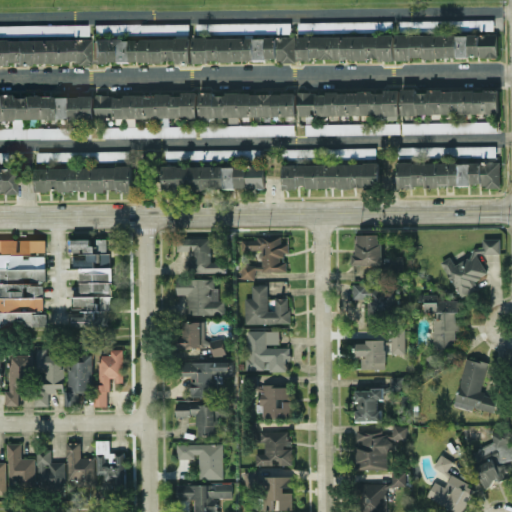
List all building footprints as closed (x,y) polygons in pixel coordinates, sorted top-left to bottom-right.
[(399,20),(493,19),(493,30),(399,31),(399,20)] [(298,22),(298,33),(392,31),(392,21),(298,22)] [(196,23),(196,34),(290,32),(290,22),(196,23)] [(94,24),(95,35),(189,34),(189,23),(94,24)] [(0,25),(0,35),(88,35),(88,24),(0,25)] [(396,34),(411,33),(411,34),(480,34),(480,33),(498,32),(499,59),(485,59),(485,57),(480,57),(480,54),(470,54),(470,57),(437,57),(437,59),(423,59),(423,56),(412,56),(412,60),(396,60),(396,34)] [(297,36),(297,60),(300,60),(300,59),(311,59),(311,58),(342,57),(342,59),(367,59),(367,57),(379,57),(379,59),(394,59),(393,33),(378,33),(378,35),(333,35),(333,37),(321,37),(321,36),(297,36)] [(193,37),(193,62),(208,62),(208,59),(219,59),(220,61),(234,61),(234,60),(265,60),(265,57),(275,57),(275,60),(281,60),(281,62),(295,62),(295,35),(275,35),(275,36),(265,36),(265,37),(252,37),(207,37),(207,36),(193,37)] [(94,39),(94,63),(97,63),(97,62),(108,62),(108,60),(139,60),(139,62),(164,62),(164,60),(176,59),(176,62),(191,62),(190,36),(175,36),(175,38),(130,38),(130,39),(118,39),(118,38),(94,39)] [(0,39),(4,39),(4,40),(72,39),(72,38),(91,38),(91,64),(77,64),(77,62),(72,62),(72,60),(62,60),(62,62),(30,63),(30,65),(15,65),(15,62),(4,62),(4,65),(0,65),(0,39)] [(399,88),(400,116),(397,116),(397,119),(386,119),(386,115),(384,115),(384,114),(316,115),(316,122),(306,122),(306,114),(299,114),(299,92),(315,92),(315,94),(326,94),(326,92),(338,91),(338,93),(359,92),(359,90),(372,90),(372,92),(383,92),(383,89),(399,88)] [(498,88),(498,112),(417,114),(417,115),(402,115),(401,88),(416,88),(416,92),(429,92),(428,89),(441,89),(441,91),(474,90),(474,91),(484,91),(484,88),(498,88)] [(196,91),(196,118),(181,118),(181,117),(168,117),(168,124),(160,124),(160,117),(135,117),(135,124),(125,124),(125,117),(122,117),(122,123),(115,123),(115,117),(105,117),(105,124),(100,124),(99,118),(96,118),(96,94),(108,94),(108,95),(114,95),(114,97),(123,97),(123,94),(155,94),(155,92),(169,92),(169,95),(181,95),(181,91),(196,91)] [(295,92),(295,116),(214,117),(214,119),(199,119),(198,92),(213,92),(213,96),(226,96),(225,93),(238,93),(238,94),(271,94),(281,94),(281,92),(295,92)] [(92,95),(93,118),(68,119),(68,118),(57,118),(57,119),(37,119),(37,127),(11,128),(10,121),(0,121),(0,95),(4,95),(4,94),(11,93),(11,97),(23,97),(23,95),(36,95),(36,96),(47,96),(47,97),(78,96),(78,95),(92,95)] [(401,122),(495,121),(496,132),(401,133),(401,122)] [(305,124),(399,122),(399,133),(305,135),(305,124)] [(199,125),(294,124),(294,134),(199,136),(199,125)] [(102,126),(195,125),(195,135),(102,137),(102,126)] [(0,127),(91,126),(91,137),(0,137),(0,127)] [(397,146),(495,145),(495,156),(397,158),(397,146)] [(375,147),(375,157),(282,159),(282,148),(375,147)] [(259,148),(260,159),(165,161),(165,150),(259,148)] [(129,150),(129,161),(36,162),(36,151),(129,150)] [(0,151),(9,151),(9,162),(0,162),(0,151)] [(397,162),(398,189),(413,189),(413,185),(424,184),(424,186),(438,186),(438,185),(458,184),(458,186),(470,185),(470,183),(480,183),(480,185),(485,185),(485,187),(500,187),(499,161),(470,161),(470,163),(458,163),(458,162),(412,163),(412,162),(397,162)] [(282,164),(282,188),(297,188),(297,186),(306,186),(306,188),(352,188),(352,187),(378,186),(378,162),(364,162),(364,163),(282,164)] [(263,164),(264,188),(245,188),(245,187),(235,187),(235,188),(223,188),(223,187),(203,188),(203,189),(188,189),(188,188),(178,189),(178,191),(162,191),(162,165),(176,165),(176,166),(222,165),(222,167),(234,166),(234,165),(263,164)] [(34,168),(116,167),(116,165),(131,165),(131,192),(117,192),(117,188),(104,188),(104,191),(91,191),(91,190),(71,190),(71,191),(58,191),(58,189),(49,189),(49,190),(35,191),(34,168)] [(0,191),(3,191),(3,193),(17,193),(17,167),(0,167),(0,191)] [(176,237),(210,236),(210,231),(224,231),(224,243),(210,243),(211,260),(226,260),(227,271),(187,272),(187,257),(196,257),(196,254),(189,254),(189,249),(176,249),(176,237)] [(357,234),(357,238),(356,238),(356,253),(352,253),(352,264),(376,264),(376,275),(403,274),(403,262),(391,263),(391,260),(383,260),(383,242),(379,242),(379,234),(357,234)] [(242,239),(242,249),(261,249),(262,265),(255,265),(243,262),(240,276),(254,280),(256,268),(262,269),(262,270),(286,271),(286,260),(280,261),(280,256),(284,256),(284,252),(289,251),(289,242),(281,242),(281,235),(257,235),(257,239),(242,239)] [(112,238),(97,238),(97,245),(90,245),(90,238),(71,238),(71,250),(79,250),(80,255),(71,255),(71,267),(80,267),(80,291),(83,291),(83,295),(71,295),(71,307),(81,307),(82,312),(69,312),(69,325),(108,325),(108,310),(111,310),(111,295),(113,295),(113,266),(110,266),(110,248),(112,248),(112,238)] [(500,238),(483,238),(483,247),(474,247),(470,258),(469,256),(455,264),(450,255),(440,261),(462,296),(467,293),(468,294),(476,289),(474,285),(477,283),(476,281),(482,278),(481,276),(488,272),(477,254),(478,252),(483,252),(483,253),(500,252),(500,238)] [(0,239),(0,325),(46,325),(46,313),(38,313),(38,309),(42,309),(42,284),(37,284),(37,280),(45,280),(44,255),(38,255),(38,251),(45,251),(45,239),(0,239)] [(213,277),(177,278),(177,293),(188,293),(188,313),(224,313),(224,299),(218,299),(218,287),(214,287),(213,277)] [(353,283),(370,283),(370,286),(399,286),(399,313),(383,313),(383,320),(367,320),(367,298),(353,298),(353,283)] [(245,323),(245,297),(252,297),(252,284),(267,284),(267,310),(275,310),(275,297),(288,297),(288,309),(290,309),(290,322),(245,323)] [(419,294),(440,294),(440,300),(459,300),(460,312),(455,312),(456,320),(461,320),(461,330),(455,330),(455,337),(458,337),(458,348),(447,348),(440,354),(444,365),(431,370),(426,356),(438,351),(441,348),(433,348),(433,312),(425,312),(425,305),(419,305),(419,294)] [(200,321),(183,321),(183,337),(171,337),(171,347),(204,347),(204,343),(209,343),(213,356),(225,353),(221,337),(209,340),(204,340),(204,336),(200,336),(200,334),(203,334),(203,328),(200,328),(200,321)] [(366,339),(366,342),(355,342),(355,355),(367,355),(367,357),(361,357),(361,368),(385,368),(385,362),(386,362),(386,350),(385,350),(385,343),(391,342),(391,352),(405,352),(405,328),(391,328),(391,339),(385,340),(385,339),(366,339)] [(245,369),(245,354),(247,354),(247,337),(243,337),(242,331),(247,331),(247,329),(279,329),(279,343),(266,343),(266,346),(289,346),(289,354),(290,354),(290,360),(286,360),(286,367),(269,368),(269,360),(264,360),(264,369),(245,369)] [(64,392),(64,354),(46,354),(46,348),(36,348),(36,367),(45,367),(45,383),(35,383),(35,405),(49,405),(49,392),(64,392)] [(123,348),(109,349),(109,354),(99,354),(99,384),(94,384),(94,405),(109,405),(108,380),(124,380),(123,348)] [(10,390),(5,390),(5,405),(20,404),(19,390),(30,389),(29,353),(9,354),(10,390)] [(69,391),(63,391),(64,405),(78,405),(78,391),(92,391),(91,353),(68,354),(69,391)] [(488,361),(476,358),(475,360),(466,358),(453,404),(472,409),(473,406),(504,415),(509,400),(485,394),(486,391),(480,390),(488,361)] [(179,361),(229,360),(229,370),(233,370),(233,374),(222,375),(223,382),(216,382),(216,386),(222,386),(223,395),(191,396),(191,375),(179,375),(179,361)] [(256,374),(257,385),(262,386),(262,384),(282,383),(282,386),(289,386),(289,400),(293,400),(294,418),(262,418),(262,411),(256,411),(256,403),(259,403),(259,391),(262,391),(257,389),(245,390),(244,376),(256,374)] [(355,389),(371,389),(371,387),(383,387),(389,386),(389,376),(404,375),(404,390),(389,390),(384,392),(384,399),(378,399),(378,409),(382,409),(382,420),(355,421),(355,409),(358,409),(358,401),(355,401),(355,389)] [(175,402),(198,401),(198,403),(220,403),(220,399),(225,399),(225,415),(217,415),(217,424),(215,424),(215,434),(198,434),(198,425),(195,425),(195,414),(191,414),(191,416),(176,416),(175,402)] [(288,430),(289,439),(291,439),(291,445),(284,445),(284,448),(292,448),(292,463),(279,464),(279,458),(272,458),(272,464),(255,464),(255,452),(264,452),(264,441),(253,442),(253,436),(244,437),(242,422),(256,420),(258,435),(260,435),(260,431),(288,430)] [(382,429),(357,429),(357,445),(355,445),(355,466),(358,466),(358,469),(387,468),(387,452),(391,449),(391,441),(388,437),(392,438),(405,440),(407,426),(393,424),(392,433),(388,433),(388,432),(382,432),(382,429)] [(511,458),(511,435),(510,427),(491,431),(493,441),(469,452),(485,489),(494,485),(493,481),(498,479),(500,483),(510,478),(503,462),(511,458)] [(96,474),(104,473),(104,479),(112,479),(112,485),(125,485),(124,451),(110,451),(109,439),(96,439),(96,474)] [(80,441),(66,441),(67,486),(94,485),(93,457),(80,457),(80,441)] [(34,486),(35,457),(22,457),(22,442),(8,442),(7,486),(34,486)] [(223,442),(177,443),(177,458),(194,458),(194,453),(199,453),(199,478),(223,478),(223,442)] [(64,461),(50,461),(50,449),(37,449),(37,488),(65,488),(64,461)] [(441,453),(453,460),(447,470),(451,473),(468,483),(467,485),(473,489),(461,511),(456,511),(427,495),(435,480),(444,486),(448,478),(444,473),(433,466),(441,453)] [(292,475),(263,475),(263,482),(260,482),(256,467),(242,471),(247,488),(259,484),(263,484),(263,509),(291,509),(291,491),(283,491),(283,487),(292,487),(292,475)] [(405,470),(391,470),(391,481),(386,483),(386,482),(357,482),(357,511),(387,511),(387,500),(394,500),(394,485),(406,485),(405,470)] [(177,484),(177,499),(194,499),(194,511),(189,511),(221,511),(221,510),(217,510),(217,497),(231,497),(231,483),(215,483),(215,484),(177,484)]
